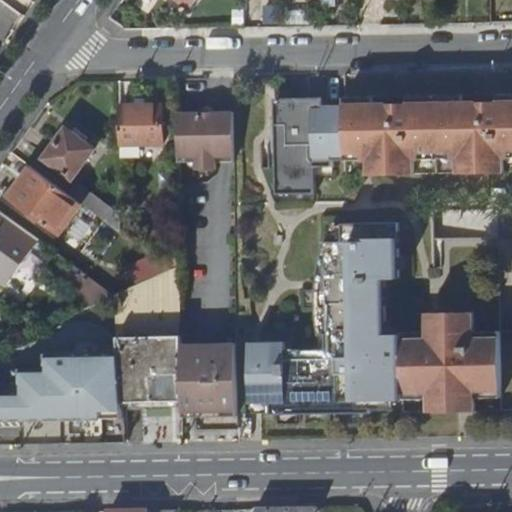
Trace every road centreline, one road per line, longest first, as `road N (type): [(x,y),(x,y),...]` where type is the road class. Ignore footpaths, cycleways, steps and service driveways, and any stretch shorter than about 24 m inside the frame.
road 1 (residential): [(58,27),(86,52),(511,46)]
road 2 (primary): [(20,478),(410,470)]
